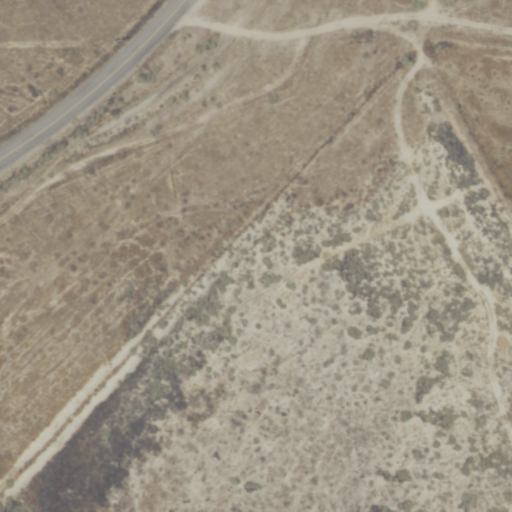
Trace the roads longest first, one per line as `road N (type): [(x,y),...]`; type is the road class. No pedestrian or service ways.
road 1 (track): [(168,15),(327,28),(466,59),(511,53)]
road 2 (residential): [(0,156),(105,79),(181,0)]
